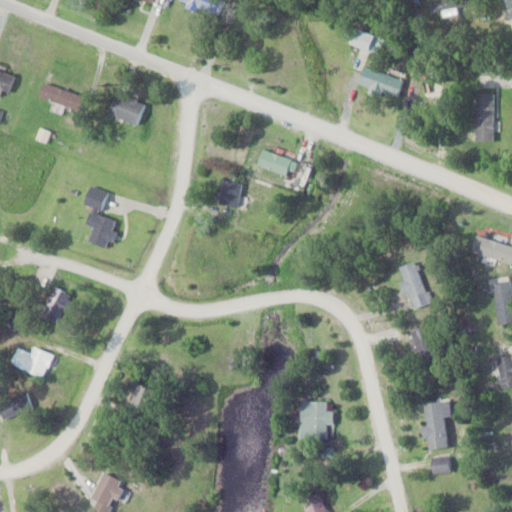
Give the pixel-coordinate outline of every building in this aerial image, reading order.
[(176,0),(214,17),(221,0),(176,0)] [(383,39),(355,27),(348,42),(376,55),(383,39)] [(398,97),(404,79),(363,66),(357,84),(398,97)] [(15,75),(0,70),(0,88),(9,91),(15,75)] [(37,96),(79,111),(84,96),(42,81),(37,96)] [(106,113),(135,125),(144,103),(115,91),(106,113)] [(475,140),(493,140),(493,93),(475,93),(475,140)] [(256,165),(292,178),(298,162),(262,148),(256,165)] [(239,206),(240,182),(220,180),(219,205),(239,206)] [(88,240),(107,247),(117,218),(101,213),(108,191),(89,185),(83,202),(91,205),(84,223),(93,225),(88,240)] [(471,252),(511,263),(511,260),(511,243),(477,234),(471,252)] [(412,307),(430,299),(413,258),(395,266),(412,307)] [(511,293),(510,278),(491,281),(496,323),(511,321),(511,293)] [(54,321),(72,296),(55,284),(38,310),(54,321)] [(429,325),(410,328),(416,360),(435,356),(429,325)] [(52,354),(32,344),(21,368),(41,377),(52,354)] [(511,352),(495,356),(500,387),(511,384),(511,352)] [(0,414),(1,417),(31,408),(26,389),(0,397),(0,414)] [(422,402),(427,447),(447,444),(444,415),(450,414),(448,398),(422,402)] [(334,423),(334,409),(328,409),(328,400),(301,400),(301,438),(328,438),(328,423),(334,423)] [(432,472),(450,470),(449,454),(430,456),(432,472)] [(86,502),(106,511),(113,497),(115,497),(123,481),(102,470),(86,502)] [(306,511),(328,511),(318,489),(300,497),(306,511)]
